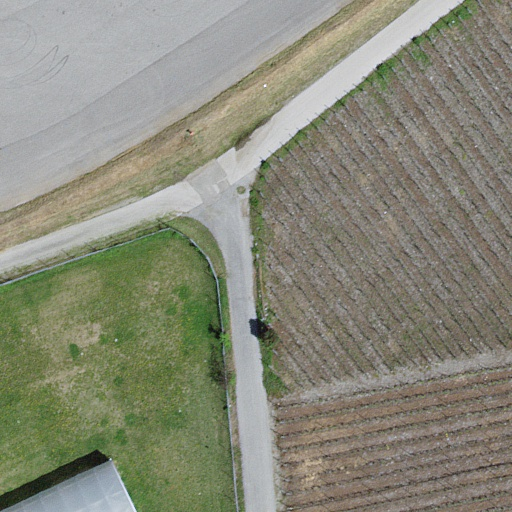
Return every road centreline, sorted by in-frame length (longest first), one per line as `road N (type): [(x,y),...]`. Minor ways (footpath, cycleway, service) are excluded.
road 1 (track): [(451,0),(206,190),(0,268)]
road 2 (track): [(206,190),(232,262),(252,511)]
